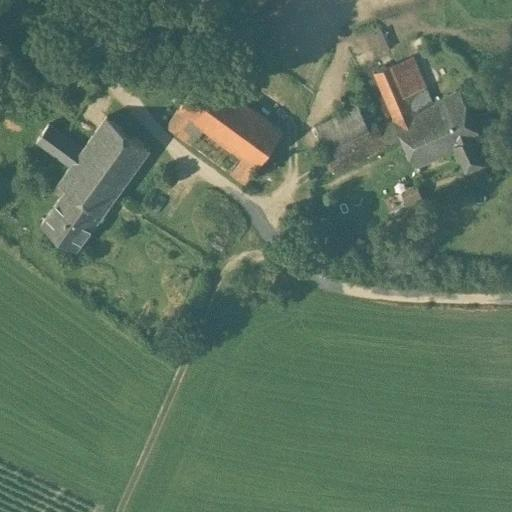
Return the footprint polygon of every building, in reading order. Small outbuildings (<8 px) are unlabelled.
[(432,107),(412,60),(374,76),(394,124),(379,130),(387,148),(402,141),(415,171),(458,153),(466,172),(482,165),(473,146),(481,142),(460,95),(432,107)] [(231,76),(213,62),(203,75),(222,89),(231,76)] [(222,89),(203,75),(177,112),(256,169),(283,133),(222,89)] [(55,79),(25,84),(28,100),(58,95),(55,79)] [(357,110),(313,131),(321,149),(320,150),(321,151),(322,151),(332,174),(377,153),(357,110)] [(256,169),(177,112),(165,127),(245,185),(256,169)] [(106,119),(82,151),(48,127),(36,143),(70,168),(53,191),(61,197),(41,225),(76,251),(149,150),(106,119)] [(394,179),(348,198),(364,234),(409,215),(402,198),(394,179)] [(418,192),(402,198),(409,215),(425,208),(418,192)] [(343,200),(332,205),(341,225),(352,220),(343,200)]
